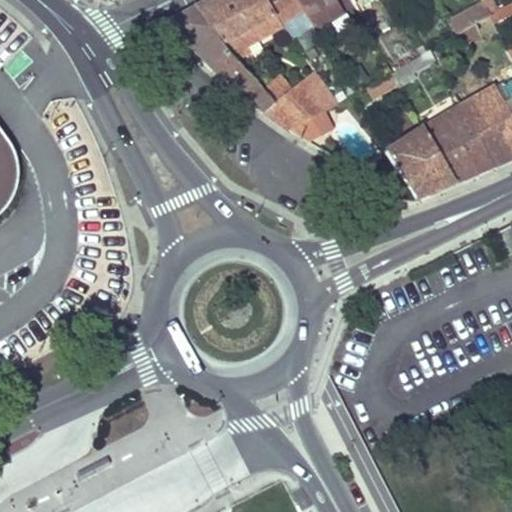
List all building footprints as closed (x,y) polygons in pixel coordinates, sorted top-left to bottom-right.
[(229,0),(214,0),(195,10),(230,58),(246,49),(258,43),(258,42),(229,0)] [(265,0),(229,0),(258,42),(258,43),(283,29),(280,24),(265,0)] [(295,0),(265,0),(280,24),(302,11),(295,0)] [(295,0),(302,11),(312,26),(340,11),(333,0),(295,0)] [(490,0),(480,0),(482,5),(489,16),(498,12),(490,0)] [(489,16),(487,18),(491,24),(511,13),(511,4),(498,12),(489,16)] [(482,5),(448,24),(456,37),(457,36),(487,18),(489,16),(482,5)] [(230,58),(195,10),(167,25),(214,74),(244,103),(263,115),(274,107),(262,93),(236,64),(230,58)] [(487,18),(457,36),(464,50),(496,35),(491,24),(487,18)] [(318,37),(315,31),(308,34),(311,41),(318,37)] [(511,43),(503,48),(511,64),(511,43)] [(246,49),(230,58),(236,64),(250,57),(246,49)] [(394,75),(390,78),(397,89),(437,66),(431,53),(419,61),(394,75)] [(316,74),(304,83),(326,113),(340,106),(316,74)] [(355,99),(350,101),(356,110),(385,92),(390,99),(400,94),(397,89),(390,78),(355,99)] [(279,79),(262,93),(274,107),(263,115),(290,133),(323,115),(326,113),(304,83),(299,86),(290,94),(279,79)] [(494,89),(460,109),(493,169),(511,160),(511,84),(496,92),(494,89)] [(460,109),(423,130),(423,131),(455,186),(493,169),(460,109)] [(323,115),(290,133),(310,146),(335,133),(323,115)] [(423,130),(385,154),(416,202),(455,186),(423,131),(423,130)] [(0,142),(0,211),(2,208),(5,205),(7,201),(8,198),(10,194),(11,189),(12,185),(12,181),(13,178),(13,173),(12,169),(11,165),(10,161),(9,157),(8,156),(8,155),(7,154),(7,153),(6,152),(6,151),(5,150),(4,149),(4,148),(0,142)] [(511,233),(509,226),(494,234),(505,257),(511,253),(511,233)] [(110,465),(104,455),(74,471),(79,481),(110,465)]
